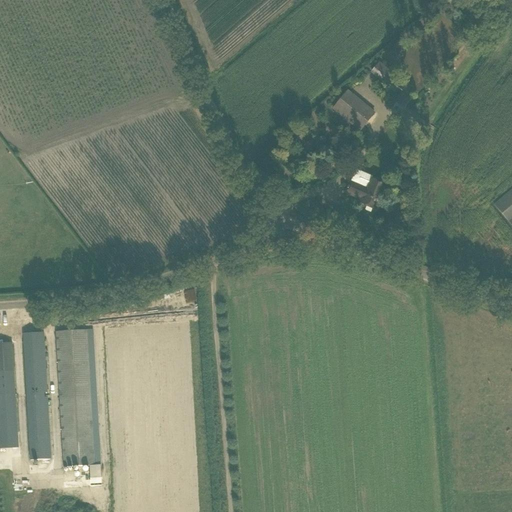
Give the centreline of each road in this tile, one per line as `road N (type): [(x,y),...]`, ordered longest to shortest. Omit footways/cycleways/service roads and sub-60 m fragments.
road 1 (unclassified): [(0,307),(97,293),(246,249)]
road 2 (track): [(228,511),(213,259)]
road 3 (unclassified): [(265,189),(223,127),(167,0)]
road 4 (unclassified): [(327,233),(511,306)]
